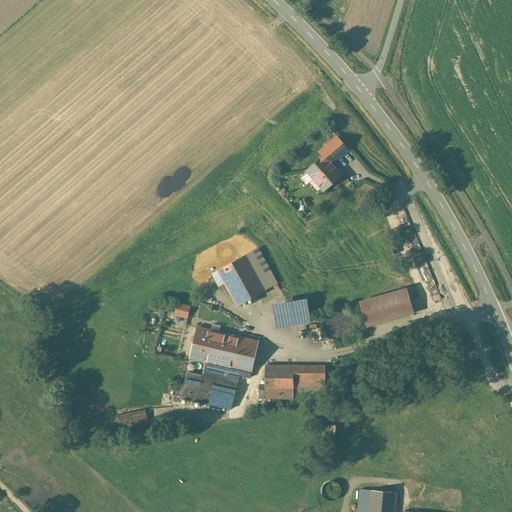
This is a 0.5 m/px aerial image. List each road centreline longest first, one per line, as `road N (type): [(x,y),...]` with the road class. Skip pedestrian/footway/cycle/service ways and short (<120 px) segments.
road 1 (tertiary): [(511,356),(449,215),(362,90)]
road 2 (tertiary): [(362,90),(273,0)]
